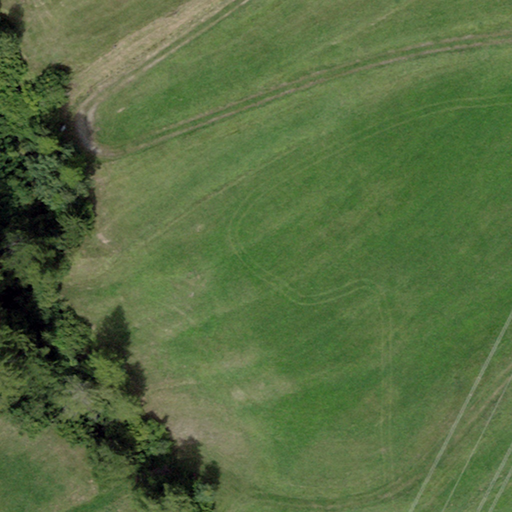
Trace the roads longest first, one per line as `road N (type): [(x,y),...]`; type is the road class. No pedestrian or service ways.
road 1 (track): [(511,34),(306,80),(101,151),(83,133),(89,103),(237,0)]
road 2 (track): [(306,504),(376,495),(411,478),(511,374)]
road 3 (track): [(306,504),(175,466),(149,472),(88,511)]
